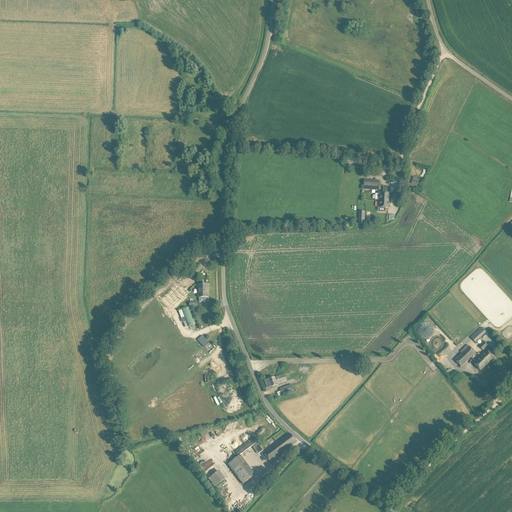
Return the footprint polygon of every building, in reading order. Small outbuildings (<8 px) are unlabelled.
[(182,52),(180,54),(185,58),(184,60),(188,63),(189,62),(192,64),(199,73),(202,70),(195,61),(195,62),(182,52)] [(360,157),(350,155),(349,163),(359,164),(360,157)] [(420,180),(413,177),(411,183),(410,183),(407,182),(407,185),(416,188),(420,180)] [(364,180),(364,186),(364,189),(379,190),(379,181),(364,180)] [(378,200),(389,201),(389,193),(378,192),(378,200)] [(209,288),(209,284),(198,284),(199,284),(199,297),(198,297),(199,297),(199,302),(206,302),(206,297),(207,297),(207,289),(209,288)] [(166,297),(163,301),(170,309),(181,299),(183,301),(186,297),(185,295),(189,292),(182,285),(175,292),(173,290),(166,297)] [(174,319),(167,312),(163,315),(164,315),(164,316),(158,321),(157,320),(154,324),(159,329),(162,326),(164,328),(174,319)] [(432,338),(434,323),(420,322),(418,337),(432,338)] [(134,328),(128,333),(140,345),(141,344),(146,349),(145,349),(150,354),(157,347),(153,342),(149,346),(148,347),(144,342),(147,338),(139,329),(137,331),(134,328)] [(471,337),(475,342),(486,333),(482,328),(471,337)] [(210,347),(204,340),(199,344),(198,342),(191,348),(193,350),(187,356),(185,354),(180,359),(189,369),(193,365),(188,360),(189,359),(189,358),(195,353),(199,357),(210,347)] [(483,350),(488,346),(484,342),(479,346),(483,350)] [(462,366),(476,352),(467,344),(460,352),(462,353),(455,360),(462,366)] [(160,368),(171,380),(178,373),(180,375),(184,372),(176,364),(174,367),(168,361),(164,365),(160,360),(165,355),(160,350),(153,357),(157,362),(158,362),(162,367),(160,368)] [(487,350),(483,354),(482,353),(479,356),(480,357),(473,363),(481,371),(494,357),(487,350)] [(274,368),(268,370),(271,377),(272,380),(271,380),(273,386),(272,386),(272,387),(273,386),(274,389),(275,388),(276,388),(277,393),(284,391),(282,386),(279,387),(278,384),(283,382),(281,377),(277,378),(276,376),(277,375),(274,368)] [(280,454),(297,441),(290,433),(273,446),(279,454),(280,454)] [(240,455),(256,443),(252,438),(235,451),(238,456),(228,464),(233,472),(246,462),(240,455)] [(273,446),(262,454),(267,461),(268,459),(270,461),(279,454),(273,446)] [(208,478),(214,487),(225,479),(219,470),(208,478)]
